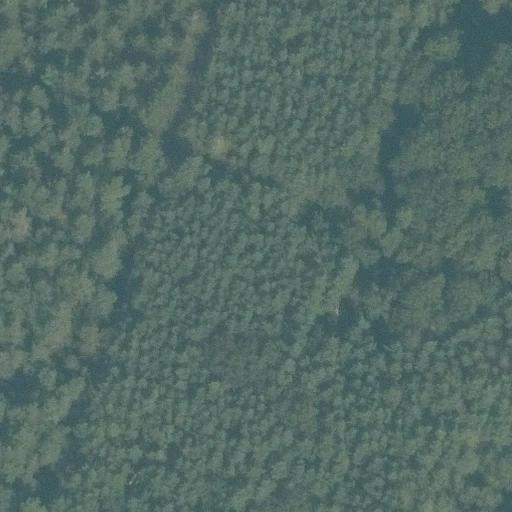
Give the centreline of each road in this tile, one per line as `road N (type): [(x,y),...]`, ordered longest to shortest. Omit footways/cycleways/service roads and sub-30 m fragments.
road 1 (track): [(48,511),(167,172)]
road 2 (track): [(236,0),(202,107),(167,172)]
road 3 (track): [(167,172),(0,95)]
